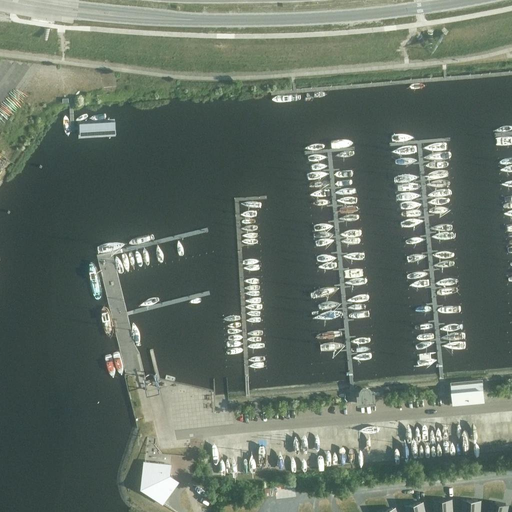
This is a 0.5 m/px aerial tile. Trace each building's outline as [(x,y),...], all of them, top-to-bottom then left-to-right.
[(105,134),(104,123),(80,124),(81,135),(105,134)] [(491,382),(463,384),(465,403),(492,400),(491,382)] [(359,393),(358,393),(358,404),(374,402),(373,391),(372,392),(372,390),(371,388),(370,387),(369,386),(367,385),(365,385),(363,385),(361,386),(360,388),(359,389),(359,391),(359,392),(359,393)] [(161,504),(177,481),(168,476),(170,464),(142,462),(138,489),(161,504)] [(265,496),(275,495),(274,487),(264,488),(265,496)] [(451,511),(451,501),(448,501),(448,498),(437,499),(438,506),(434,506),(434,511),(451,511)] [(479,511),(480,502),(477,502),(477,499),(466,499),(466,506),(462,505),(461,511),(479,511)] [(424,511),(423,504),(420,504),(420,501),(409,504),(410,510),(407,511),(406,511),(424,511)] [(506,511),(507,507),(504,506),(505,503),(494,501),(493,508),(489,507),(488,511),(506,511)]
